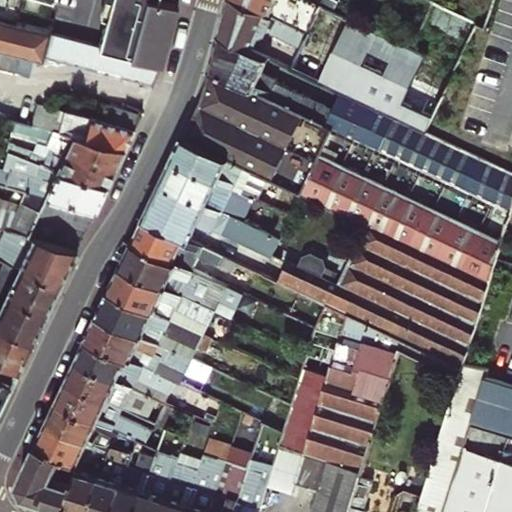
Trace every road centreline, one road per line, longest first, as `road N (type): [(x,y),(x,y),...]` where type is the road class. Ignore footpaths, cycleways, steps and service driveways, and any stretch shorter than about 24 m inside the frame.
road 1 (tertiary): [(171,111),(0,469)]
road 2 (residential): [(171,111),(0,66)]
